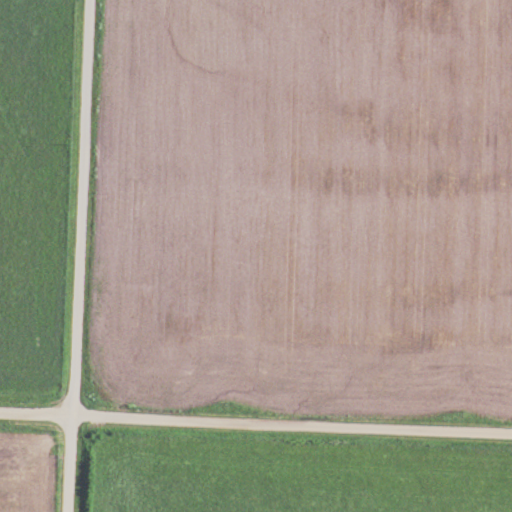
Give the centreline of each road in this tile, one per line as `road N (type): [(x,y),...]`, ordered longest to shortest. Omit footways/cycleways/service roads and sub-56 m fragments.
road 1 (residential): [(67,511),(91,0)]
road 2 (residential): [(511,432),(0,411)]
